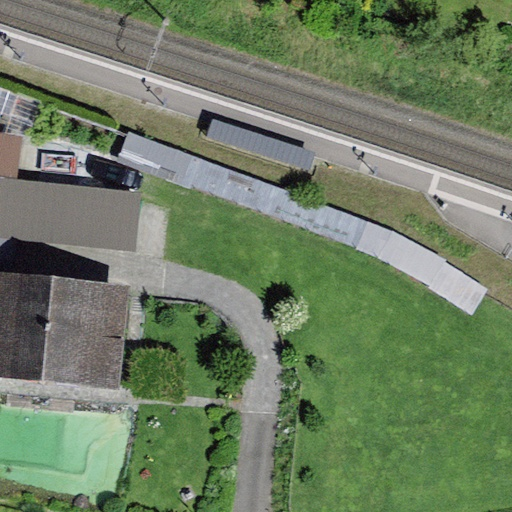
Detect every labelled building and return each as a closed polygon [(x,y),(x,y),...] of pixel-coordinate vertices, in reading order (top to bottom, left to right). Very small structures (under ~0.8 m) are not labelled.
[(369,225),(129,135),(120,155),(381,263),(473,319),(490,292),(400,237),(369,225)] [(0,183),(18,186),(24,145),(0,142),(0,183)] [(0,241),(135,256),(141,198),(18,186),(0,183),(0,241)] [(0,283),(0,385),(40,390),(51,289),(0,283)] [(129,297),(51,289),(40,390),(119,398),(129,297)]
